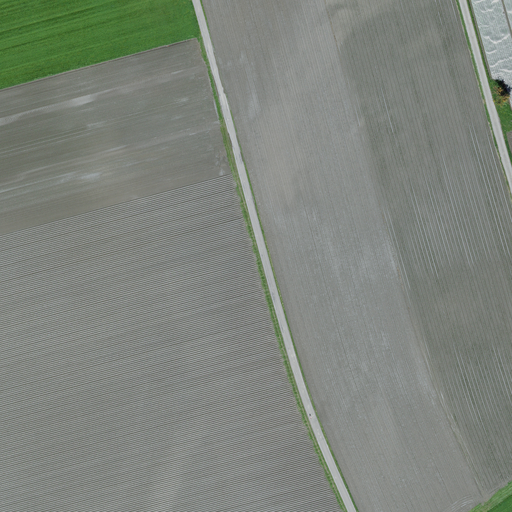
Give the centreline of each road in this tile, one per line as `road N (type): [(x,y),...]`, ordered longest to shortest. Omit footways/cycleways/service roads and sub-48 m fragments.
road 1 (track): [(201,0),(302,393),(354,511)]
road 2 (track): [(461,0),(511,179)]
